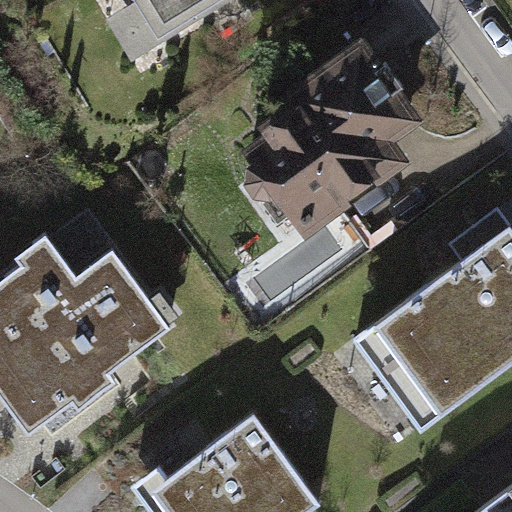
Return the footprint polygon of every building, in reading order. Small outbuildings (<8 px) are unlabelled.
[(131,0),(159,44),(229,0),(131,0)] [(421,130),(361,46),(293,95),(308,115),(253,154),(312,236),(404,171),(390,152),(421,130)] [(511,219),(505,210),(352,324),(426,423),(511,359),(511,219)] [(23,266),(0,282),(0,384),(32,428),(170,327),(114,249),(78,275),(48,234),(16,256),(23,266)] [(173,511),(310,511),(322,504),(258,411),(153,483),(173,511)] [(511,511),(511,484),(473,511),(511,511)]
